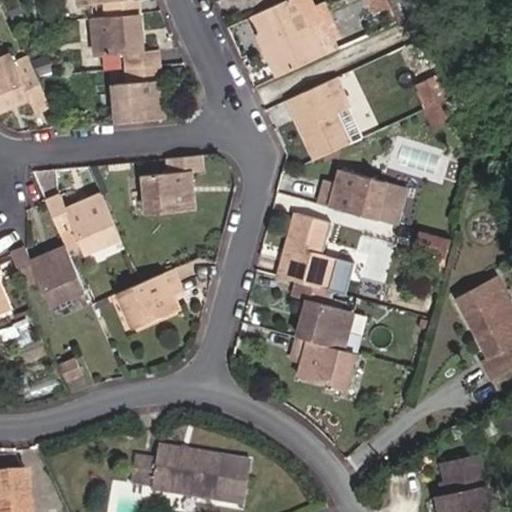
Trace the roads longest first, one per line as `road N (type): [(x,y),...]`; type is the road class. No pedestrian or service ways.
road 1 (residential): [(203,391),(261,164),(234,120)]
road 2 (residential): [(234,120),(184,137),(36,151),(0,146)]
road 3 (residential): [(0,427),(40,424),(145,393),(203,391)]
road 4 (residential): [(203,391),(299,442),(323,465),(349,511)]
road 5 (residential): [(179,0),(234,120)]
